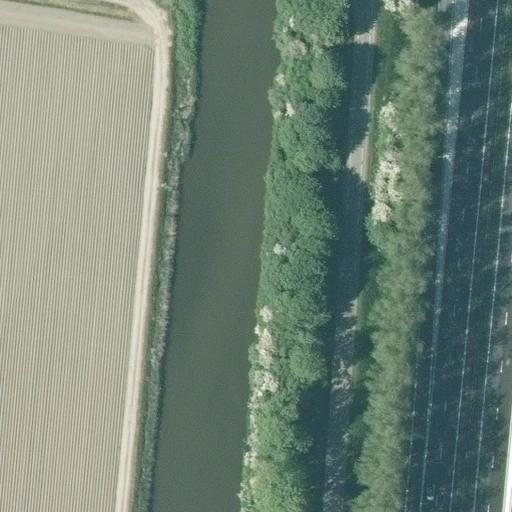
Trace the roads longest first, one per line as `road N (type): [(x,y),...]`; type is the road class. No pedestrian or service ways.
road 1 (track): [(119,0),(145,12),(158,33),(122,511)]
road 2 (unclassified): [(333,511),(362,0)]
road 3 (motorway): [(480,0),(440,448)]
road 4 (motorway): [(444,0),(440,448)]
road 5 (motorway): [(487,511),(511,236)]
